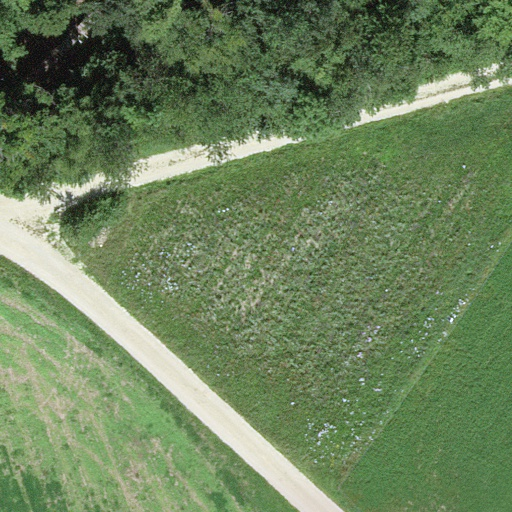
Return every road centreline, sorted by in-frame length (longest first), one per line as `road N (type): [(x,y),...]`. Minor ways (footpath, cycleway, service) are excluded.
road 1 (track): [(0,207),(511,70)]
road 2 (track): [(0,232),(96,301),(318,511)]
